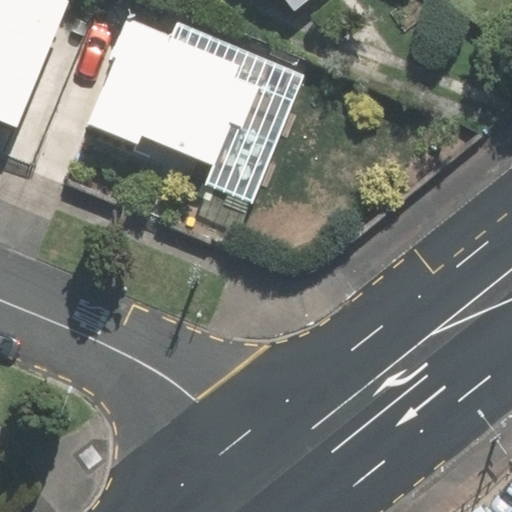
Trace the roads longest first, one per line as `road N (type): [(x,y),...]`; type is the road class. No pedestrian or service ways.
road 1 (residential): [(289,461),(205,400),(0,300)]
road 2 (secondary): [(511,288),(289,461)]
